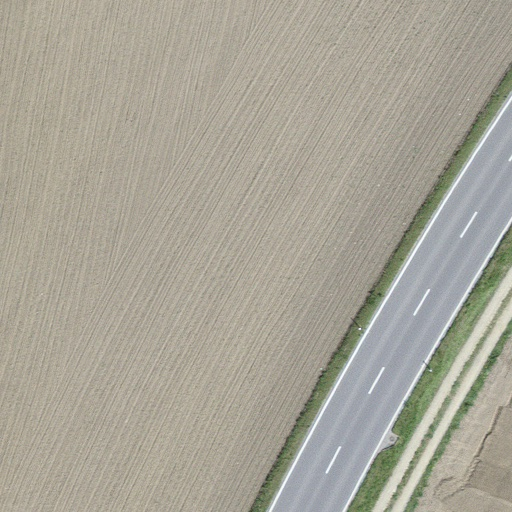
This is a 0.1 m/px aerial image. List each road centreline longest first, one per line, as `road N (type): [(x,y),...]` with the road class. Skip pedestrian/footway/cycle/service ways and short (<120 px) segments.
road 1 (secondary): [(307,511),(380,371),(511,158)]
road 2 (track): [(511,295),(391,511)]
